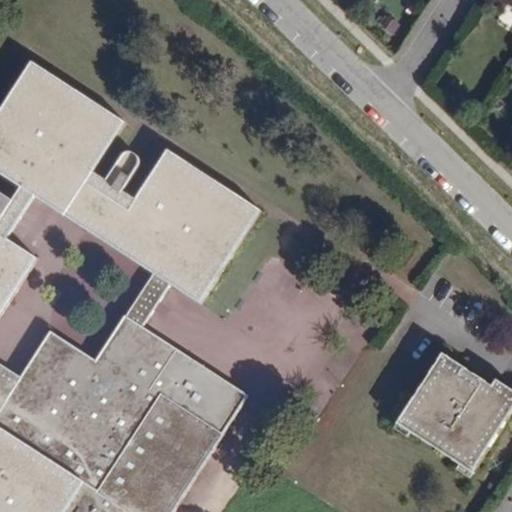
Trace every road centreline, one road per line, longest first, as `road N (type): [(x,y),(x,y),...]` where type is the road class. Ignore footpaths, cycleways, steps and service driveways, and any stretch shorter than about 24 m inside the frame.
road 1 (residential): [(511,236),(378,103)]
road 2 (residential): [(378,103),(274,0)]
road 3 (residential): [(378,103),(450,0)]
